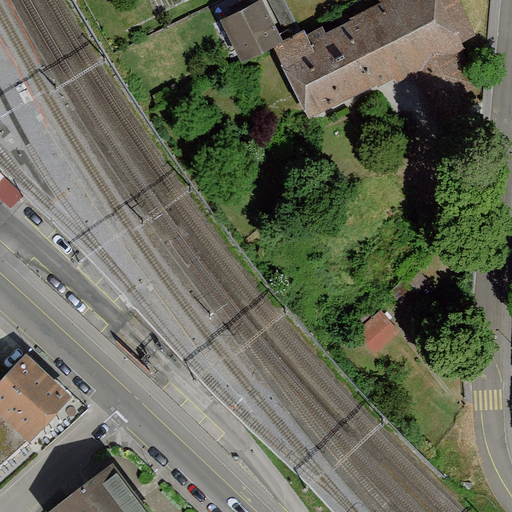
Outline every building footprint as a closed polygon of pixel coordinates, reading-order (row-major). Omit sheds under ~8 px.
[(260,0),(256,0),(221,18),(241,58),(273,42),(280,38),(260,0)] [(379,0),(380,1),(323,30),(321,27),(305,35),(301,27),(280,38),(273,42),(310,114),(391,73),(395,81),(411,72),(428,105),(432,103),(439,116),(435,118),(446,139),(476,124),(465,101),(461,103),(456,93),(476,83),(458,48),(463,46),(459,39),(474,32),(457,0),(379,0)] [(378,309),(355,328),(375,351),(398,333),(378,309)] [(0,383),(0,410),(27,439),(69,400),(28,357),(0,383)] [(0,464),(27,439),(0,410),(0,464)] [(146,511),(135,497),(111,466),(50,511),(146,511)]
